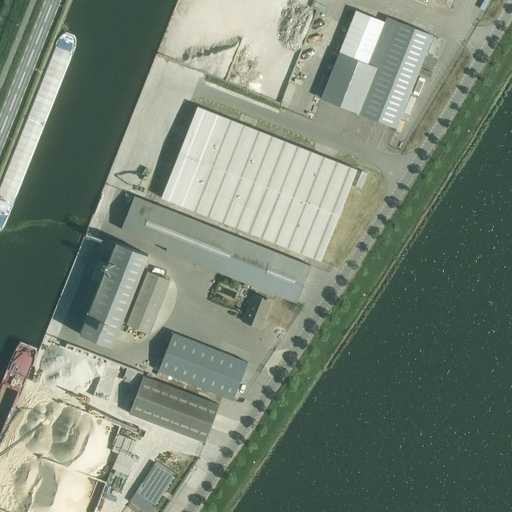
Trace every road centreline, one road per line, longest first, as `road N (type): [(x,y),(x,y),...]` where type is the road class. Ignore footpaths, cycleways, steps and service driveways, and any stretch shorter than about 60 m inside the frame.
road 1 (unclassified): [(189,511),(411,173)]
road 2 (unclassified): [(130,167),(170,76),(411,173)]
road 3 (unclassified): [(411,173),(511,2)]
road 4 (primary): [(0,135),(53,0)]
